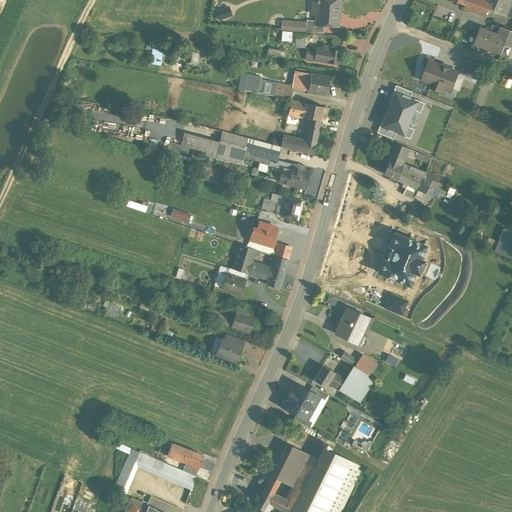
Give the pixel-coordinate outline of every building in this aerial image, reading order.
[(339,2),(314,0),(314,1),(316,1),(316,8),(318,8),(317,21),(317,25),(324,25),(337,26),(339,2)] [(452,0),(466,6),(465,8),(486,16),(488,10),(490,11),(493,3),(487,0),(486,0),(487,0),(486,0),(452,0)] [(511,2),(511,0),(487,0),(493,3),(490,11),(507,17),(511,2)] [(227,17),(225,9),(217,12),(220,19),(227,17)] [(317,21),(306,21),(306,23),(305,32),(323,33),(324,25),(317,25),(317,21)] [(281,30),(305,32),(306,23),(281,22),(281,30)] [(501,29),(493,26),(491,32),(498,35),(501,29)] [(491,32),(481,28),(475,45),(486,49),(487,47),(502,53),(504,46),(510,31),(501,28),(501,29),(498,35),(491,32)] [(305,33),(294,33),(293,48),(305,49),(305,33)] [(164,46),(153,44),(149,64),(160,66),(164,46)] [(340,51),(316,47),(315,52),(314,61),(338,65),(340,51)] [(285,58),(286,50),(268,48),(267,55),(285,58)] [(315,52),(307,50),(305,59),(314,61),(315,52)] [(198,53),(192,52),(190,63),(196,64),(198,53)] [(142,58),(134,56),(132,67),(140,69),(142,58)] [(458,73),(434,64),(434,63),(433,60),(430,59),(427,61),(426,64),(427,67),(428,67),(423,81),(432,84),(430,88),(443,93),(445,88),(452,90),(458,73)] [(488,68),(466,60),(461,75),(482,83),(488,68)] [(311,74),(295,72),(292,86),(292,87),(293,87),(293,89),(308,91),(311,74)] [(329,78),(311,74),(308,91),(326,95),(329,78)] [(261,77),(248,75),(246,83),(245,91),(258,93),(260,80),(261,77)] [(275,83),(260,80),(258,93),(273,96),(275,83)] [(292,86),(275,83),(273,96),(291,100),(292,93),(292,92),(293,89),(293,87),(292,87),(292,86)] [(395,94),(409,100),(412,93),(396,86),(388,104),(390,105),(395,94)] [(390,105),(389,110),(410,119),(413,111),(416,103),(414,102),(409,100),(395,94),(390,105)] [(323,107),(290,100),(288,114),(320,120),(323,107)] [(414,102),(416,103),(413,111),(420,114),(424,103),(414,100),(414,102)] [(387,115),(381,128),(395,134),(403,137),(407,127),(410,119),(389,110),(387,115)] [(393,140),(395,134),(381,128),(387,115),(384,114),(377,133),(393,140)] [(310,126),(306,141),(283,136),(282,140),(280,147),(281,147),(313,155),(318,128),(310,126)] [(407,127),(403,137),(410,140),(414,130),(407,127)] [(247,138),(224,132),(221,146),(219,153),(218,158),(241,164),(244,156),(243,156),(247,138)] [(221,146),(183,135),(180,145),(206,152),(206,150),(219,153),(221,146)] [(272,145),(247,138),(243,156),(244,156),(272,163),(276,164),(277,163),(281,147),(272,145)] [(282,140),(274,138),(272,145),(281,147),(280,147),(282,140)] [(396,144),(388,162),(398,166),(401,158),(402,157),(403,155),(406,147),(396,144)] [(416,152),(406,147),(403,155),(413,159),(415,155),(415,154),(416,152)] [(431,158),(416,152),(415,154),(415,155),(417,155),(416,157),(429,163),(431,158)] [(401,158),(398,166),(402,168),(407,170),(409,166),(403,164),(404,159),(401,158)] [(266,172),(268,164),(259,162),(257,170),(266,172)] [(398,166),(388,162),(383,174),(392,178),(396,180),(402,168),(398,166)] [(292,167),(277,163),(276,164),(272,163),(269,172),(273,173),(274,171),(290,175),(292,167)] [(309,172),(301,170),(302,167),(293,164),(292,167),(290,175),(287,184),(287,185),(305,189),(309,172)] [(425,172),(410,166),(408,170),(421,176),(423,177),(425,172)] [(431,168),(427,167),(425,172),(423,177),(432,181),(439,184),(441,177),(429,172),(431,168)] [(220,171),(210,168),(207,179),(209,180),(208,184),(210,185),(211,182),(217,184),(220,171)] [(407,170),(402,168),(396,180),(407,185),(415,189),(421,176),(408,170),(407,170)] [(290,175),(274,171),(273,173),(272,180),(287,184),(290,175)] [(423,177),(421,176),(415,189),(418,190),(426,194),(432,181),(423,177)] [(439,184),(432,181),(426,194),(432,197),(439,184)] [(415,189),(407,185),(402,194),(413,200),(414,198),(415,195),(418,190),(415,189)] [(442,191),(440,190),(437,194),(445,198),(446,197),(447,193),(449,189),(445,186),(442,191)] [(285,197),(272,194),(270,200),(270,201),(278,203),(275,214),(281,215),(285,197)] [(302,201),(285,197),(281,215),(280,216),(297,220),(302,201)] [(127,199),(125,205),(145,211),(147,205),(127,199)] [(264,199),(261,210),(268,212),(270,201),(270,200),(264,199)] [(278,203),(270,201),(268,212),(275,214),(278,203)] [(170,217),(188,222),(191,213),(173,208),(170,217)] [(275,228),(258,222),(256,229),(253,228),(250,240),(272,246),(274,239),(272,238),(275,228)] [(471,224),(468,231),(473,234),(476,229),(477,227),(471,224)] [(500,253),(509,230),(504,228),(495,251),(500,253)] [(425,247),(395,234),(378,272),(409,285),(415,273),(419,274),(424,262),(420,260),(425,247)] [(290,248),(279,244),(275,256),(277,257),(287,260),(290,248)] [(258,251),(239,245),(237,254),(251,259),(253,253),(257,254),(258,251)] [(251,259),(237,254),(234,263),(232,269),(247,274),(253,276),(257,264),(250,262),(251,259)] [(287,260),(277,257),(276,259),(275,262),(273,269),(283,273),(287,260)] [(234,263),(226,261),(224,266),(228,268),(232,269),(234,263)] [(273,269),(257,264),(253,276),(267,280),(266,285),(278,289),(283,273),(273,269)] [(232,269),(228,268),(226,274),(245,280),(247,274),(232,269)] [(226,275),(218,272),(213,286),(221,289),(226,275)] [(245,280),(226,274),(226,275),(221,289),(220,289),(240,295),(245,280)] [(407,302),(390,295),(385,308),(402,315),(407,302)] [(233,320),(217,314),(218,313),(206,308),(203,318),(230,327),(233,320)] [(253,318),(241,314),(243,310),(237,308),(236,312),(235,312),(233,320),(230,327),(230,328),(248,333),(253,318)] [(368,318),(346,308),(335,333),(357,344),(368,318)] [(242,340),(225,333),(223,340),(239,347),(242,340)] [(223,340),(221,340),(216,354),(234,361),(240,347),(239,347),(223,340)] [(355,359),(344,352),(340,358),(351,365),(355,359)] [(388,354),(385,360),(395,365),(398,358),(388,354)] [(376,363),(362,355),(354,367),(363,373),(368,376),(372,369),(375,364),(376,363)] [(334,373),(322,366),(314,380),(326,387),(328,384),(334,373)] [(354,367),(353,366),(353,367),(353,368),(345,380),(338,390),(359,403),(374,380),(363,373),(354,367)] [(345,380),(334,373),(328,384),(338,390),(345,380)] [(309,391),(294,383),(291,390),(292,391),(289,395),(313,409),(319,398),(319,397),(309,391)] [(327,395),(312,386),(309,391),(319,397),(319,398),(324,401),(327,395)] [(313,409),(289,395),(286,400),(285,400),(282,406),(296,414),(306,420),(307,420),(313,409)] [(306,420),(296,414),(293,420),(309,428),(312,423),(307,420),(306,420)] [(171,444),(163,440),(159,449),(168,453),(171,444)] [(318,459),(287,443),(282,452),(303,462),(318,470),(323,461),(318,459)] [(203,456),(171,444),(168,453),(167,455),(185,463),(199,468),(203,456)] [(325,473),(313,498),(305,511),(339,511),(362,467),(324,448),(318,459),(323,461),(318,470),(325,473)] [(182,471),(131,449),(129,455),(112,493),(120,497),(134,464),(191,488),(195,477),(182,471)] [(303,462),(282,452),(276,466),(297,477),(303,462)] [(318,470),(303,462),(297,477),(293,484),(292,486),(294,487),(294,488),(313,498),(325,473),(318,470)] [(199,468),(185,463),(182,471),(195,477),(199,468)] [(297,477),(276,466),(263,490),(272,494),(280,478),(291,483),(293,484),(297,477)] [(305,511),(313,498),(294,488),(287,502),(283,510),(286,511),(305,511)] [(272,494),(263,490),(255,506),(263,510),(267,502),(271,505),(283,510),(287,502),(272,494)] [(145,511),(148,506),(130,497),(124,511),(145,511)] [(271,505),(267,502),(263,510),(267,511),(271,505)]
